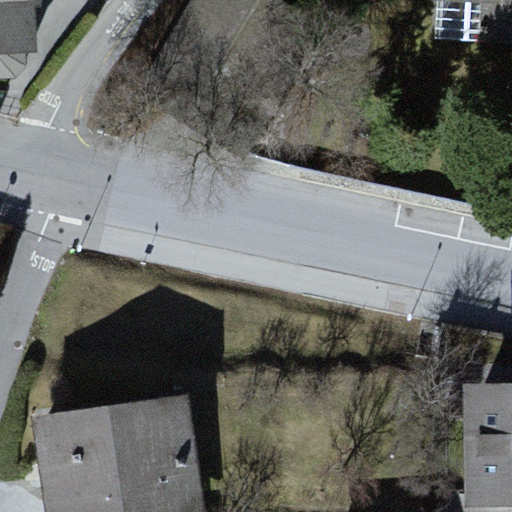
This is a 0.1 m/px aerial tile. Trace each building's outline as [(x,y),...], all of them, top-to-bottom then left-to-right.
[(31,0),(0,0),(0,85),(33,85),(31,0)] [(284,9),(269,0),(197,0),(158,62),(223,104),(284,9)] [(511,0),(436,0),(432,57),(511,63),(511,0)] [(511,511),(511,379),(462,382),(467,511),(511,511)] [(204,511),(188,391),(33,412),(46,511),(204,511)]
